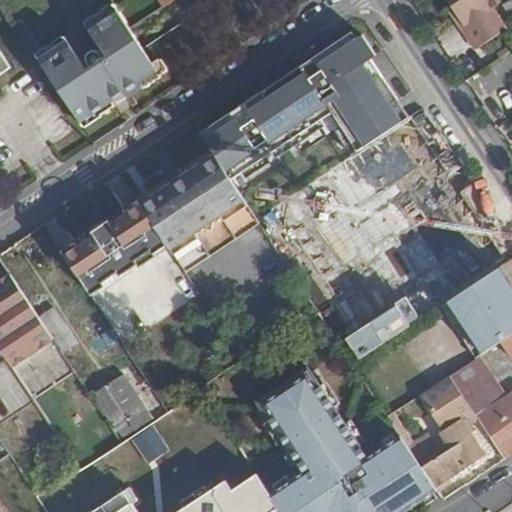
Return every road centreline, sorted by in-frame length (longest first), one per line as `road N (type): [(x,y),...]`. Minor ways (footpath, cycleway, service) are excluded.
road 1 (residential): [(0,230),(352,0)]
road 2 (tertiary): [(511,197),(378,0)]
